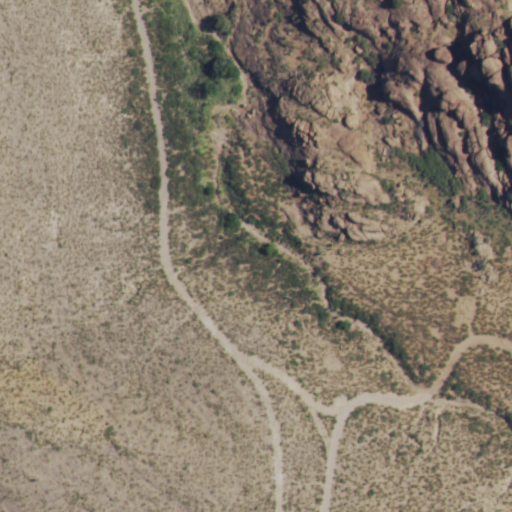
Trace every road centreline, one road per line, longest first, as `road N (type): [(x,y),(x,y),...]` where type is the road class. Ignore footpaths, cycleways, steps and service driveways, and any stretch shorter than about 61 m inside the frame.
road 1 (residential): [(276,511),(256,406),(183,296),(176,271),(140,0)]
road 2 (residential): [(256,406),(291,390),(376,406),(461,375),(511,390)]
